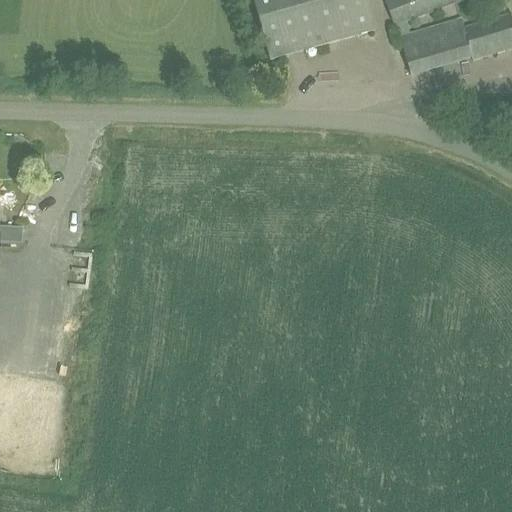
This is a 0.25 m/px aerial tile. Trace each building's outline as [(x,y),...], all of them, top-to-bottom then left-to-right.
[(252,0),(270,62),(374,33),(364,0),(252,0)] [(470,0),(388,0),(384,1),(395,29),(470,0)] [(410,79),(471,60),(472,63),(511,50),(511,19),(511,16),(464,31),(461,20),(418,34),(416,29),(396,35),(410,79)] [(294,73),(323,74),(324,58),(295,57),(294,73)] [(0,346),(60,356),(65,316),(0,306),(0,346)]
